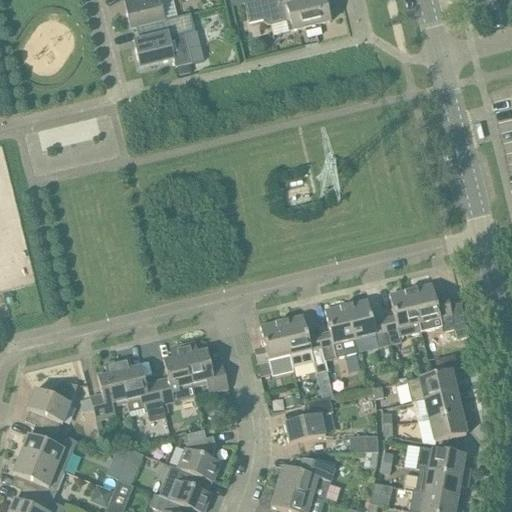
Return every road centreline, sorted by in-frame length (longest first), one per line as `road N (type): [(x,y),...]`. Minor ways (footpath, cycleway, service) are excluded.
road 1 (residential): [(224,304),(484,240)]
road 2 (residential): [(0,382),(18,348),(224,304)]
road 3 (residential): [(235,511),(254,432),(224,304)]
road 4 (unclassified): [(484,240),(441,59)]
road 5 (unclassified): [(511,361),(484,240)]
